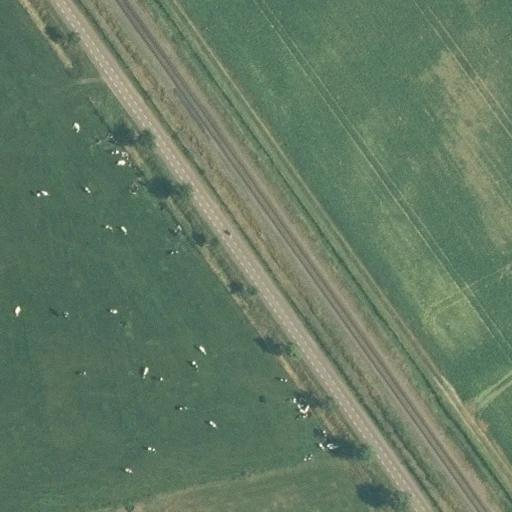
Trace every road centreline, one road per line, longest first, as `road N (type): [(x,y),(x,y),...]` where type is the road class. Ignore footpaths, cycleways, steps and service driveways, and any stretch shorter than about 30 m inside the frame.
road 1 (unclassified): [(419,511),(58,0)]
road 2 (track): [(174,0),(511,482)]
